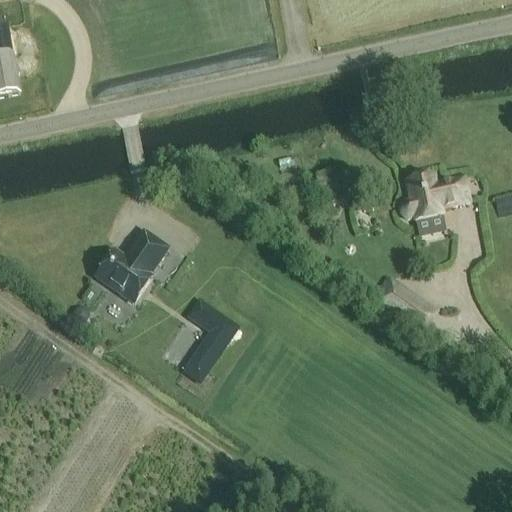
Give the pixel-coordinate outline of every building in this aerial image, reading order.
[(45,0),(50,18),(116,1),(115,0),(45,0)] [(9,45),(0,46),(0,99),(20,96),(17,79),(19,76),(18,69),(14,67),(12,56),(11,56),(9,45)] [(322,209),(349,203),(342,171),(314,177),(322,209)] [(441,214),(469,208),(464,183),(436,189),(434,179),(406,185),(410,203),(408,204),(404,205),(401,209),(400,213),(401,218),(403,221),(407,223),(412,223),(414,223),(415,227),(443,221),(441,214)] [(150,277),(167,250),(144,235),(126,262),(115,254),(97,281),(136,306),(153,279),(150,277)] [(439,314),(387,279),(371,302),(421,339),(439,314)] [(238,331),(198,304),(187,319),(210,335),(183,374),(200,386),(238,331)]
